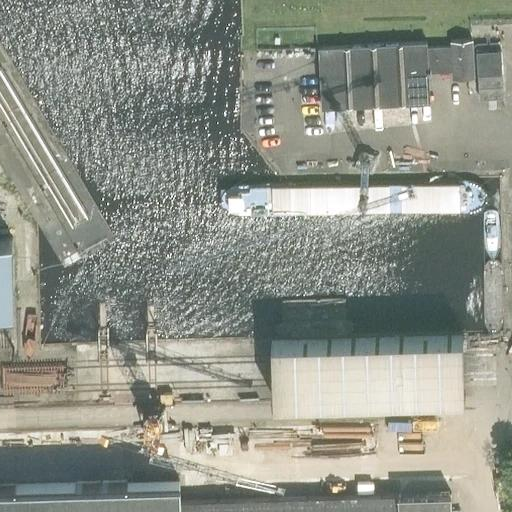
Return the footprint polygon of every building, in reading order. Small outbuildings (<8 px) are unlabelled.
[(426,42),(318,48),(322,108),(348,107),(430,102),(428,72),(451,71),(452,79),(474,77),(472,40),(450,41),(451,47),(427,48),(426,42)] [(501,50),(476,51),(477,74),(478,74),(480,98),(504,97),(502,73),(501,50)] [(11,236),(0,236),(0,310),(15,309),(11,236)] [(39,317),(39,287),(19,287),(19,317),(39,317)] [(421,444),(442,444),(443,421),(421,420),(421,444)] [(181,501),(180,481),(0,486),(0,511),(451,511),(451,492),(181,501)]
